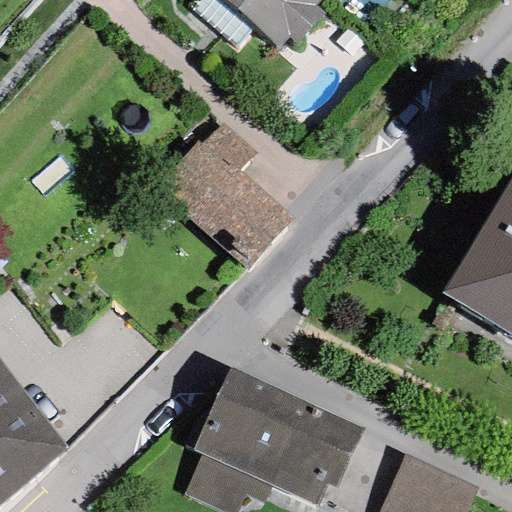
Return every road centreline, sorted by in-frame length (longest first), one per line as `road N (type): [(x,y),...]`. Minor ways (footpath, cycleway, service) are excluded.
road 1 (residential): [(218,335),(511,18)]
road 2 (unclassified): [(218,335),(511,497)]
road 3 (residential): [(40,511),(218,335)]
